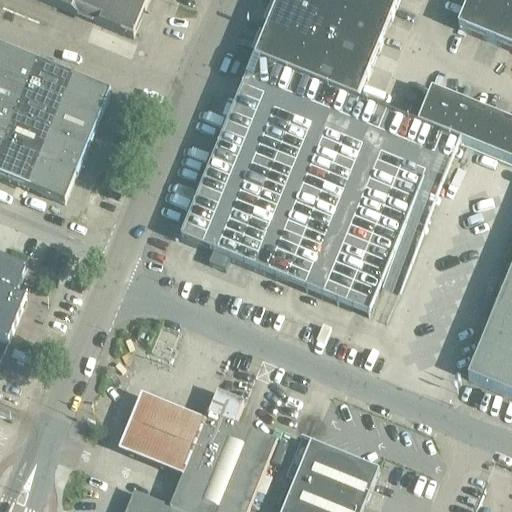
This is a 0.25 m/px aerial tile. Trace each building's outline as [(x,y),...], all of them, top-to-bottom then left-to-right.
[(34,0),(134,40),(149,0),(34,0)] [(331,23),(340,0),(279,0),(279,2),(331,23)] [(395,15),(358,0),(340,0),(331,23),(383,45),(395,15)] [(358,0),(395,15),(401,0),(358,0)] [(488,43),(505,2),(498,0),(470,0),(458,31),(488,43)] [(319,53),(331,23),(279,2),(267,32),(319,53)] [(511,53),(511,5),(505,2),(488,43),(511,53)] [(383,45),(331,23),(319,53),(371,75),(383,45)] [(306,83),(319,53),(267,32),(255,62),(306,83)] [(0,158),(38,65),(2,50),(0,54),(0,158)] [(371,75),(319,53),(306,83),(358,105),(371,75)] [(181,243),(307,295),(381,115),(358,105),(306,83),(255,62),(181,243)] [(0,179),(29,192),(59,121),(75,81),(38,65),(0,158),(0,179)] [(75,81),(59,121),(29,192),(65,207),(76,179),(77,179),(111,95),(75,81)] [(448,141),(463,106),(432,94),(418,129),(448,141)] [(448,141),(478,154),(492,119),(463,106),(448,141)] [(381,115),(307,295),(369,320),(443,140),(381,115)] [(478,154),(508,166),(511,155),(511,126),(492,119),(478,154)] [(0,342),(9,346),(27,301),(16,297),(27,269),(0,257),(0,342)] [(511,274),(468,381),(511,399),(511,274)] [(159,398),(145,392),(121,448),(135,454),(154,462),(171,468),(186,474),(209,418),(194,412),(178,405),(159,398)] [(209,418),(187,471),(186,474),(170,511),(155,506),(156,505),(138,497),(131,511),(250,511),(277,445),(235,428),(244,407),(218,396),(209,418)] [(363,511),(379,474),(311,446),(296,484),(289,481),(276,511),(363,511)]
